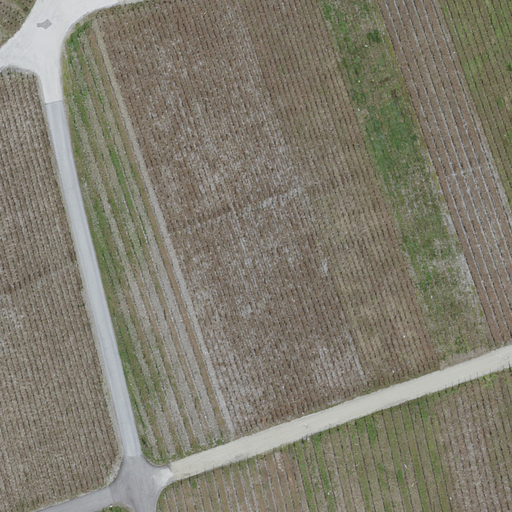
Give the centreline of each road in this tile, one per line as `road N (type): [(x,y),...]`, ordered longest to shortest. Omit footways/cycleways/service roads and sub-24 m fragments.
road 1 (track): [(42,23),(50,100),(144,511)]
road 2 (track): [(511,351),(45,511)]
